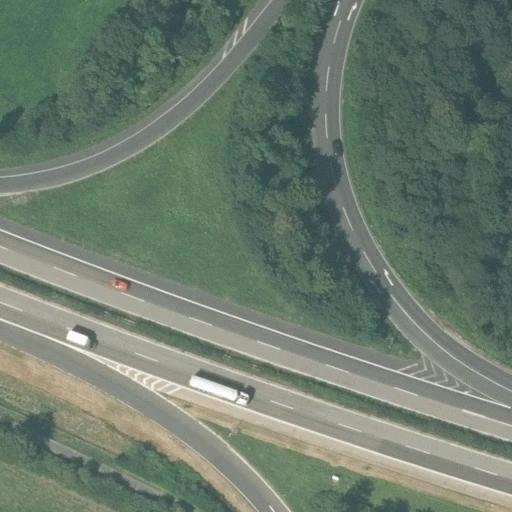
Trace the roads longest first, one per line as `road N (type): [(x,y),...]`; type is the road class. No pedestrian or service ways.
road 1 (motorway): [(0,303),(511,480)]
road 2 (motorway): [(511,421),(0,245)]
road 3 (motorway): [(511,389),(480,375),(410,320),(345,212),(325,105),(332,48),(350,0)]
road 4 (motorway): [(278,0),(205,87),(154,129),(83,166),(0,183)]
road 5 (motorway): [(0,312),(199,439),(272,511)]
